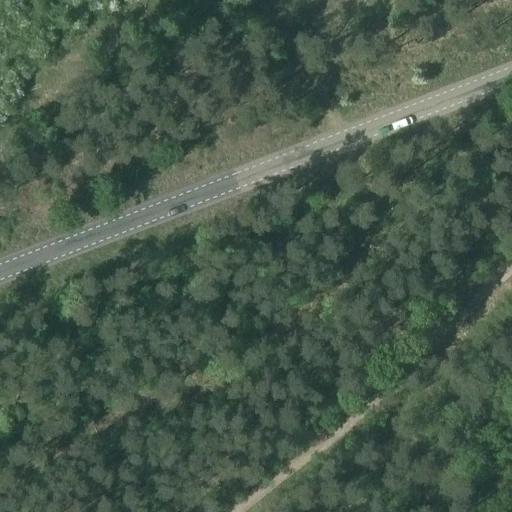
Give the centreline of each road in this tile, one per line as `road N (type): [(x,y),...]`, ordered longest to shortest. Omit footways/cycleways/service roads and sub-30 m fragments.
road 1 (tertiary): [(0,271),(511,75)]
road 2 (track): [(511,267),(380,393),(234,511)]
